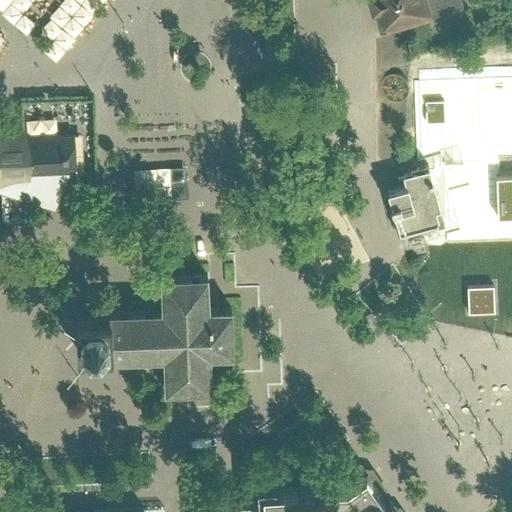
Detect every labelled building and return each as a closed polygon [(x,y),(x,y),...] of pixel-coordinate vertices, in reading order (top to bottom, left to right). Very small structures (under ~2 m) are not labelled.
[(80,0),(78,7),(93,11),(96,0),(80,0)] [(369,0),(373,10),(376,10),(380,23),(384,22),(386,30),(408,23),(427,18),(427,16),(430,15),(430,16),(462,6),(460,0),(369,0)] [(511,115),(495,116),(496,139),(511,138),(511,115)] [(23,127),(22,127),(13,128),(15,183),(16,183),(16,193),(53,206),(58,192),(64,175),(75,174),(74,134),(23,136),(23,129),(23,127)] [(0,184),(15,183),(13,128),(0,128),(0,184)] [(423,240),(432,237),(436,236),(432,222),(443,219),(428,164),(420,166),(410,169),(411,171),(398,174),(401,186),(388,189),(391,202),(390,202),(392,211),(391,212),(390,213),(389,215),(389,216),(389,218),(389,221),(390,223),(391,224),(393,225),(395,226),(396,226),(398,232),(402,231),(406,244),(423,240)] [(511,175),(491,177),(492,196),(499,196),(509,196),(510,213),(511,213),(511,175)] [(485,282),(507,279),(505,258),(483,260),(485,282)] [(208,307),(207,273),(161,275),(162,309),(109,310),(109,318),(77,319),(78,352),(110,350),(111,357),(163,355),(164,362),(165,389),(211,387),(211,377),(210,353),(233,353),(231,306),(208,307)] [(468,311),(494,310),(493,284),(467,285),(468,311)] [(511,395),(490,395),(490,419),(511,419),(511,395)] [(393,511),(366,473),(348,486),(313,488),(313,481),(263,484),(264,498),(242,500),(241,511),(393,511)] [(241,511),(242,500),(196,502),(187,511),(241,511)]
